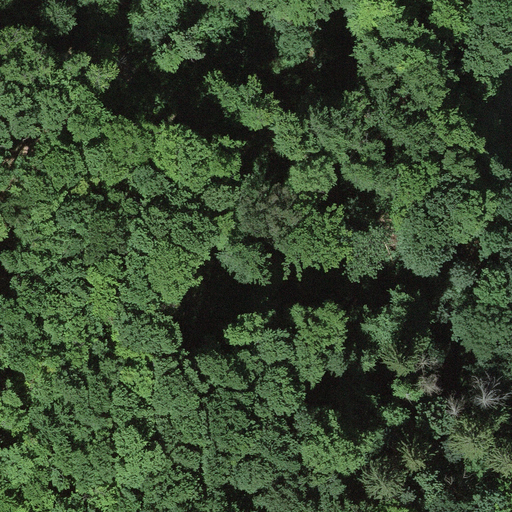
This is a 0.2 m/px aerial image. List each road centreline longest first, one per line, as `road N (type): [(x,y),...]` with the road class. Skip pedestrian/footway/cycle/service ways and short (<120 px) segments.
road 1 (track): [(239,511),(166,470),(117,405),(37,166),(0,85)]
road 2 (track): [(511,487),(381,511)]
